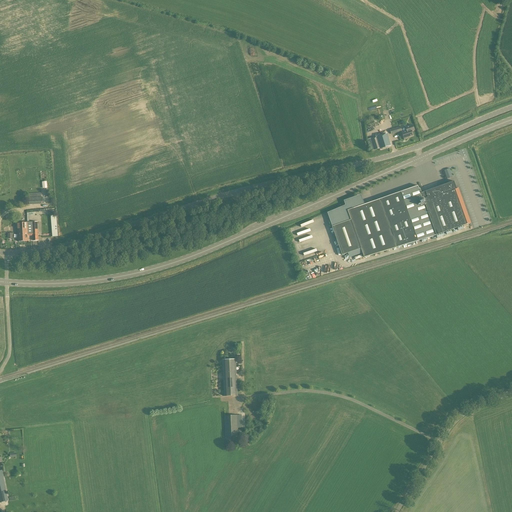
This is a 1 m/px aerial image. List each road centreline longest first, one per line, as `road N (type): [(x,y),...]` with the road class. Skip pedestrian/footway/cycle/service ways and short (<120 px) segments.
road 1 (secondary): [(6,281),(93,280),(183,259),(421,158)]
road 2 (unclassified): [(417,147),(236,191),(61,246),(6,253)]
road 3 (unclassified): [(396,511),(455,419),(511,393)]
